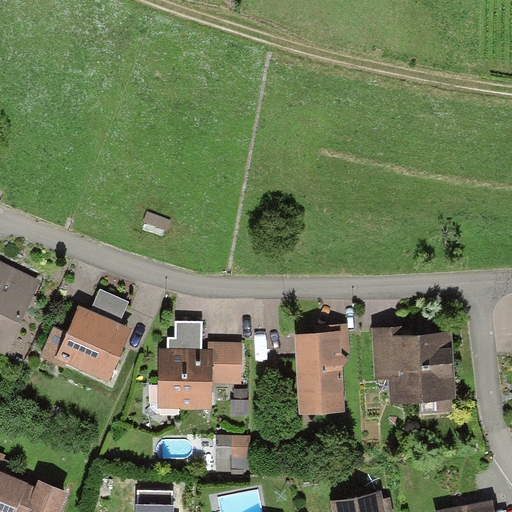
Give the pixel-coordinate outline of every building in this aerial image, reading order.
[(148,210),(144,221),(166,229),(171,219),(148,210)] [(0,351),(5,354),(42,279),(0,258),(0,351)] [(92,310),(119,321),(128,299),(101,288),(92,310)] [(41,354),(66,365),(69,361),(108,379),(133,327),(119,321),(92,310),(78,305),(66,330),(54,326),(41,354)] [(172,334),(171,347),(205,348),(206,321),(180,320),(179,334),(172,334)] [(393,373),(395,405),(423,403),(424,416),(457,414),(451,336),(430,337),(404,339),(404,330),(377,332),(379,373),(393,373)] [(297,334),(300,414),(346,411),(342,332),(327,333),(297,334)] [(211,348),(210,377),(240,378),(241,341),(211,340),(211,348)] [(171,347),(161,347),(160,403),(210,405),(210,377),(211,348),(205,348),(171,347)] [(219,435),(218,471),(231,471),(231,469),(251,469),(252,436),(219,435)] [(8,456),(0,452),(0,511),(62,511),(70,494),(38,480),(35,487),(1,473),(8,456)] [(139,511),(174,511),(175,494),(139,494),(139,511)] [(383,511),(380,495),(331,504),(333,511),(383,511)] [(458,507),(433,511),(432,511),(494,511),(493,501),(458,507)]
